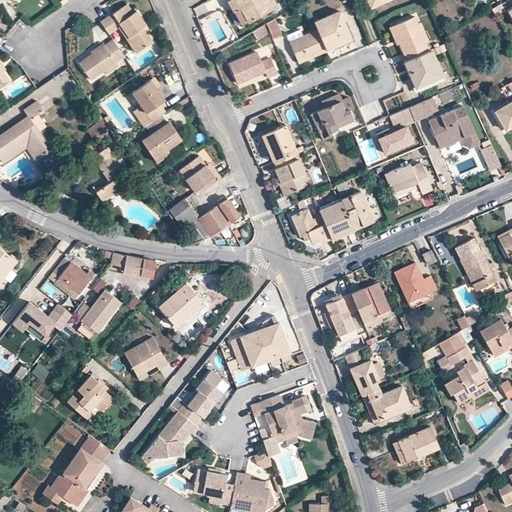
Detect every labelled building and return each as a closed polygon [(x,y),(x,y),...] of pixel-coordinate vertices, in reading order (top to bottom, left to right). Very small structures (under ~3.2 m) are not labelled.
[(240,7),(248,21),(275,6),(272,0),(228,0),(227,0),(233,11),(240,7)] [(368,0),(372,8),(391,0),(368,0)] [(501,3),(492,8),(498,17),(506,12),(501,3)] [(101,20),(109,33),(119,27),(121,25),(128,36),(126,38),(135,52),(152,40),(143,26),(146,24),(136,10),(132,13),(126,4),(101,20)] [(317,28),(327,50),(352,39),(339,9),(314,20),(317,28)] [(398,43),(405,60),(407,59),(430,50),(426,42),(428,41),(420,22),(417,23),(414,16),(391,26),(398,43)] [(281,34),(274,18),(266,23),(270,32),(272,38),(281,34)] [(100,37),(107,31),(100,23),(93,28),(100,37)] [(270,32),(266,23),(253,30),(257,39),(270,32)] [(121,25),(119,27),(126,38),(128,36),(121,25)] [(398,43),(391,26),(388,28),(396,45),(398,43)] [(327,50),(317,28),(289,40),(299,62),(327,50)] [(79,62),(91,80),(104,70),(106,73),(119,65),(117,62),(125,57),(113,38),(104,44),(103,42),(90,51),(92,53),(79,62)] [(430,50),(407,59),(412,70),(407,72),(414,88),(443,76),(432,49),(430,50)] [(230,63),(239,83),(266,72),(268,77),(277,74),(270,57),(260,61),(256,51),(230,63)] [(0,87),(10,81),(3,70),(5,68),(0,59),(0,87)] [(405,60),(403,61),(407,72),(412,70),(407,59),(405,60)] [(158,102),(163,98),(150,80),(132,92),(141,105),(145,111),(158,102)] [(469,86),(472,91),(478,87),(476,82),(469,86)] [(493,111),(504,131),(506,130),(511,126),(511,82),(507,85),(511,94),(511,99),(509,102),(493,111)] [(324,99),(327,105),(341,99),(338,93),(324,99)] [(387,102),(391,111),(409,104),(405,95),(387,102)] [(323,122),(328,132),(354,121),(349,109),(353,107),(348,96),(341,99),(327,105),(310,113),(315,126),(323,122)] [(409,107),(415,121),(437,111),(432,97),(409,107)] [(0,135),(0,160),(2,163),(25,148),(34,161),(50,150),(29,119),(42,110),(36,102),(22,111),(27,118),(0,135)] [(162,114),(165,111),(158,102),(145,111),(152,121),(162,114)] [(141,105),(133,111),(144,126),(145,125),(152,121),(145,111),(141,105)] [(427,120),(439,148),(463,138),(467,148),(478,144),(463,106),(427,120)] [(415,121),(409,107),(388,116),(394,129),(415,121)] [(152,121),(145,125),(150,133),(141,139),(154,157),(167,148),(181,138),(168,120),(167,121),(162,114),(152,121)] [(110,127),(113,124),(108,116),(104,119),(110,127)] [(93,138),(108,127),(103,119),(88,130),(93,138)] [(260,135),(272,162),(274,161),(296,151),(285,124),(260,135)] [(389,130),(376,135),(384,154),(412,143),(406,128),(391,134),(389,130)] [(489,169),(501,164),(491,142),(479,148),(489,169)] [(80,150),(84,155),(87,153),(89,155),(93,152),(88,144),(80,150)] [(168,150),(167,148),(154,157),(157,161),(166,154),(165,153),(168,150)] [(95,193),(101,203),(130,183),(106,149),(91,158),(108,184),(95,193)] [(278,183),(283,195),(310,184),(296,151),(274,161),(276,168),(274,169),(280,182),(278,183)] [(193,192),(213,179),(209,173),(212,171),(211,169),(207,172),(204,167),(197,157),(178,170),(193,192)] [(48,171),(40,160),(34,164),(42,175),(48,171)] [(384,173),(394,197),(419,187),(421,193),(431,189),(420,162),(411,166),(409,163),(384,173)] [(192,194),(195,197),(216,182),(213,179),(193,192),(192,194)] [(341,201),(354,229),(373,221),(360,191),(340,199),(341,201)] [(169,209),(178,225),(194,214),(184,199),(169,209)] [(198,219),(194,214),(178,225),(182,231),(182,232),(192,247),(209,235),(238,215),(227,200),(218,205),(198,219)] [(331,239),(331,240),(354,231),(354,229),(341,201),(319,209),(321,215),(331,239)] [(290,216),(298,237),(301,236),(304,241),(309,238),(312,244),(320,241),(321,243),(331,239),(321,215),(315,217),(316,219),(312,221),(307,209),(290,216)] [(511,231),(499,238),(500,240),(511,235),(511,237),(511,231)] [(511,237),(511,235),(500,240),(507,255),(510,253),(511,257),(511,237)] [(479,249),(475,241),(461,248),(455,251),(459,259),(463,257),(475,281),(474,282),(474,284),(473,285),(474,286),(474,288),(476,288),(477,289),(495,280),(491,270),(488,265),(480,249),(479,249)] [(0,285),(5,279),(3,278),(10,270),(7,267),(13,259),(0,249),(0,285)] [(422,253),(427,263),(434,260),(430,250),(422,253)] [(112,258),(110,263),(123,266),(141,270),(143,259),(131,256),(130,256),(122,255),(113,252),(112,258)] [(63,257),(51,271),(59,276),(78,292),(92,274),(88,270),(85,274),(63,257)] [(459,259),(471,283),(474,284),(474,282),(475,281),(463,257),(459,259)] [(13,259),(7,267),(10,270),(16,262),(13,259)] [(141,270),(140,274),(152,276),(155,262),(143,259),(141,270)] [(394,271),(406,297),(417,292),(419,296),(430,291),(437,288),(430,274),(423,278),(420,273),(419,274),(417,270),(419,269),(415,261),(394,271)] [(141,270),(123,266),(122,270),(140,274),(141,270)] [(78,292),(59,276),(54,283),(73,298),(78,292)] [(357,309),(362,320),(388,308),(376,282),(350,292),(357,309)] [(185,283),(158,306),(176,326),(183,320),(180,316),(192,306),(194,309),(202,303),(185,283)] [(507,301),(511,298),(511,289),(503,294),(507,301)] [(98,332),(121,302),(104,290),(81,319),(94,329),(98,332)] [(432,296),(430,291),(419,296),(417,292),(406,297),(411,306),(432,296)] [(325,303),(338,334),(342,344),(357,337),(354,327),(348,313),(357,309),(350,292),(325,303)] [(50,317),(28,300),(12,320),(23,329),(25,327),(29,322),(45,335),(52,326),(59,331),(72,314),(60,304),(50,317)] [(320,305),(333,337),(338,334),(325,303),(320,305)] [(192,306),(180,316),(183,320),(194,309),(192,306)] [(362,320),(366,329),(371,327),(370,325),(382,320),(381,318),(390,314),(388,308),(362,320)] [(478,319),(474,312),(465,317),(469,324),(478,319)] [(469,324),(465,317),(463,314),(456,317),(461,328),(469,324)] [(265,326),(232,339),(230,341),(241,369),(288,351),(277,322),(276,322),(274,316),(263,320),(265,326)] [(479,330),(492,352),(505,344),(506,346),(511,342),(511,326),(507,329),(500,318),(479,330)] [(94,329),(81,319),(75,328),(88,337),(94,329)] [(25,327),(41,340),(45,335),(29,322),(25,327)] [(439,342),(447,356),(464,347),(456,333),(439,342)] [(152,337),(124,353),(136,375),(155,364),(157,369),(167,364),(152,337)] [(492,352),(494,355),(507,347),(506,346),(505,344),(492,352)] [(426,361),(442,353),(438,345),(422,354),(426,361)] [(447,356),(451,363),(468,353),(464,347),(447,356)] [(349,366),(363,359),(358,348),(344,355),(349,366)] [(350,368),(361,394),(367,391),(378,387),(374,379),(378,378),(369,359),(350,368)] [(452,392),(457,401),(469,394),(468,390),(484,381),(472,360),(464,364),(465,366),(456,371),(459,375),(444,384),(449,394),(452,392)] [(155,364),(136,375),(138,379),(157,369),(155,364)] [(23,379),(29,370),(22,366),(17,375),(23,379)] [(177,411),(183,416),(193,423),(200,414),(202,415),(209,406),(206,404),(210,400),(213,402),(222,391),(214,383),(221,375),(210,366),(195,385),(197,387),(192,393),(190,391),(175,409),(177,411)] [(71,396),(65,402),(83,418),(93,407),(100,413),(111,401),(103,393),(98,390),(103,385),(98,381),(96,383),(89,376),(75,392),(80,396),(76,400),(71,396)] [(489,389),(484,381),(468,390),(469,394),(472,398),(489,389)] [(511,390),(506,381),(499,385),(507,397),(507,398),(511,395),(511,390)] [(107,389),(103,385),(98,390),(103,393),(107,389)] [(367,391),(379,418),(393,412),(409,406),(400,385),(380,393),(378,387),(367,391)] [(361,394),(374,424),(394,415),(393,412),(379,418),(367,391),(361,394)] [(75,392),(71,396),(76,400),(80,396),(75,392)] [(263,409),(273,437),(296,428),(303,430),(302,436),(312,438),(316,423),(303,420),(299,419),(297,415),(301,413),(307,411),(302,398),(293,401),(293,403),(284,406),(279,395),(260,403),(263,409)] [(306,396),(302,398),(307,411),(311,410),(306,396)] [(37,406),(28,400),(24,405),(33,412),(37,406)] [(251,406),(253,413),(263,409),(260,403),(251,406)] [(175,409),(169,405),(166,408),(173,414),(177,411),(175,409)] [(173,414),(139,457),(147,462),(151,457),(180,454),(180,443),(188,432),(191,434),(197,427),(193,423),(183,416),(177,411),(173,414)] [(398,439),(407,460),(439,446),(430,426),(398,439)] [(296,428),(273,437),(276,443),(296,435),(302,436),(303,430),(296,428)] [(83,487),(109,449),(89,435),(62,472),(51,488),(49,486),(47,485),(41,494),(58,505),(63,497),(72,503),(83,487)] [(391,442),(400,463),(407,460),(398,439),(391,442)] [(266,450),(267,453),(273,451),(269,440),(263,442),(266,450)] [(265,466),(271,464),(267,453),(266,450),(255,454),(265,466)] [(196,469),(192,491),(205,494),(205,497),(208,498),(219,499),(218,504),(229,506),(229,505),(233,486),(223,484),(223,479),(218,478),(219,474),(206,472),(196,469)] [(244,471),(236,469),(233,486),(229,505),(262,511),(267,487),(263,485),(264,479),(249,476),(243,475),(244,471)] [(60,471),(49,486),(51,488),(62,472),(60,471)] [(498,488),(504,503),(511,500),(511,497),(511,495),(511,472),(508,475),(511,482),(498,488)] [(83,487),(72,503),(77,506),(88,490),(83,487)] [(6,494),(5,493),(0,498),(0,505),(2,508),(12,497),(6,494)] [(130,496),(119,511),(154,511),(157,507),(150,503),(147,507),(140,503),(138,506),(135,504),(137,501),(130,496)] [(22,511),(26,506),(19,502),(14,509),(18,511),(22,511)] [(308,511),(329,511),(330,503),(318,503),(308,503),(308,511)] [(486,511),(483,503),(474,507),(472,511),(486,511)]
